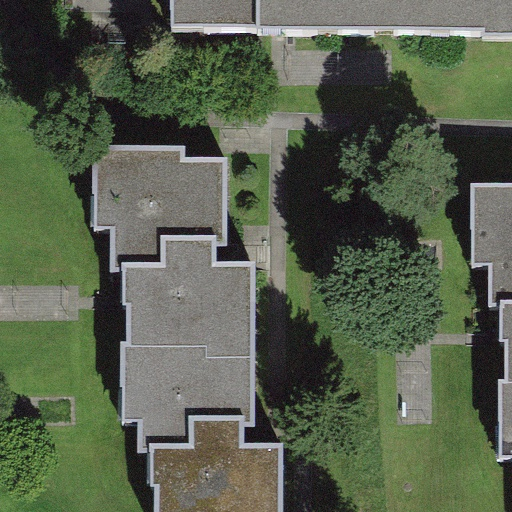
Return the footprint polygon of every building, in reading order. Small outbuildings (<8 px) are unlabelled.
[(404,42),(404,0),(179,0),(179,39),(404,42)] [(511,0),(404,0),(404,42),(511,44),(511,0)] [(116,236),(118,345),(256,342),(254,276),(228,276),(225,158),(96,161),(97,236),(116,236)] [(511,265),(511,339),(511,188),(491,189),(492,266),(511,265)] [(142,423),(144,511),(282,511),(281,462),(255,462),(256,342),(118,345),(124,423),(142,423)]
